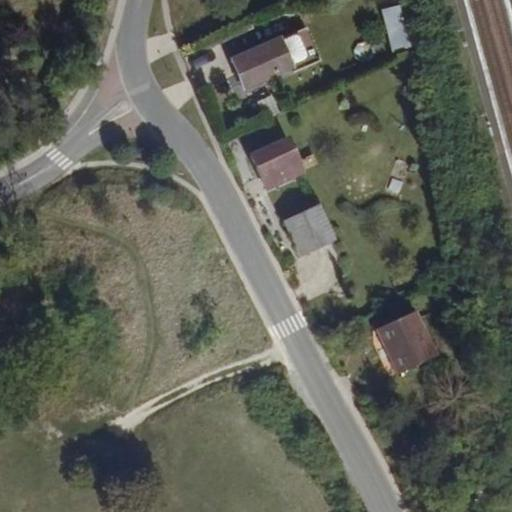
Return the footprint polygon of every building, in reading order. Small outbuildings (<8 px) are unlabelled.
[(412,47),(400,5),(381,11),(394,53),(412,47)] [(298,69),(284,36),(229,58),(243,92),(298,69)] [(309,174),(301,151),(297,153),(291,135),(249,151),(258,175),(260,174),(266,190),(309,174)] [(332,241),(317,207),(286,221),(302,255),(332,241)] [(436,353),(417,311),(377,329),(395,371),(436,353)]
